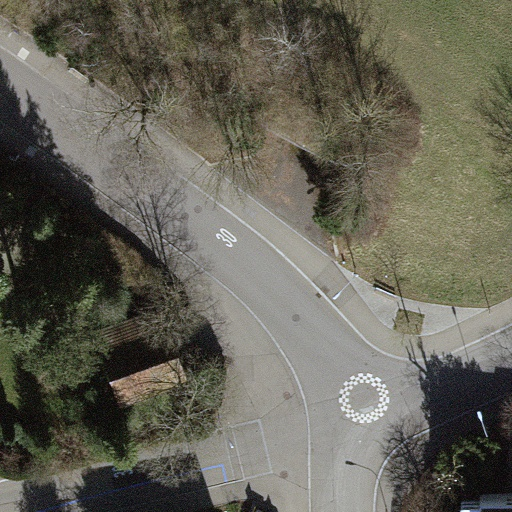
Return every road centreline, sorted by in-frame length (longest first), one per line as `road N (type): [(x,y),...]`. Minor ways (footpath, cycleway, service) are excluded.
road 1 (residential): [(0,86),(266,282),(336,360),(357,404)]
road 2 (residential): [(357,404),(0,503)]
road 3 (residential): [(511,352),(357,404)]
